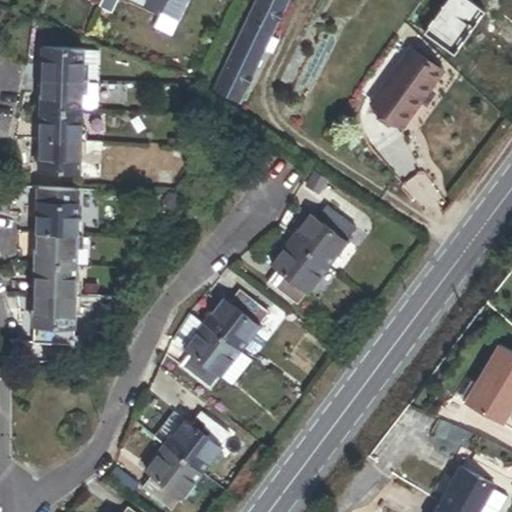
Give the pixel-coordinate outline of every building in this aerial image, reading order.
[(105,0),(102,8),(114,13),(119,0),(105,0)] [(169,0),(132,0),(163,14),(169,0)] [(264,51),(271,38),(288,0),(257,0),(213,91),(239,103),(264,51)] [(264,51),(272,56),(279,42),(271,38),(264,51)] [(44,78),(84,80),(85,50),(45,48),(44,78)] [(443,72),(410,49),(369,108),(402,131),(443,72)] [(43,109),(83,110),(84,80),(44,78),(43,109)] [(82,142),(83,110),(43,109),(42,140),(82,142)] [(82,142),(42,140),(41,172),(81,174),(82,142)] [(80,205),(81,187),(41,186),(40,203),(80,205)] [(40,203),(39,234),(79,236),(80,205),(40,203)] [(329,207),(320,219),(349,241),(358,229),(329,207)] [(294,241),(329,268),(349,241),(320,219),(314,215),(294,241)] [(79,236),(39,234),(38,264),(78,266),(79,236)] [(309,294),(329,268),(294,241),(274,267),(280,272),(309,294)] [(37,295),(77,297),(78,266),(38,264),(37,295)] [(309,294),(280,272),(271,283),(300,305),(309,294)] [(241,291),(232,302),(262,326),(271,314),(241,291)] [(76,327),(77,297),(37,295),(36,325),(76,327)] [(227,299),(207,325),(242,352),(262,326),(232,302),(227,299)] [(186,353),(207,325),(196,317),(175,344),(186,353)] [(242,352),(207,325),(186,353),(192,357),(221,380),(242,352)] [(511,405),(511,352),(499,344),(463,402),(500,425),(511,405)] [(221,380),(192,357),(184,368),(213,390),(221,380)] [(169,446),(187,422),(176,413),(157,437),(169,446)] [(203,414),(194,425),(223,448),(232,436),(203,414)] [(169,446),(166,450),(201,476),(223,448),(194,425),(188,421),(187,422),(169,446)] [(201,476),(166,450),(147,475),(153,479),(182,501),(201,476)] [(437,505),(448,511),(477,511),(492,487),(459,467),(437,505)] [(182,501),(153,479),(145,490),(174,511),(182,501)]
